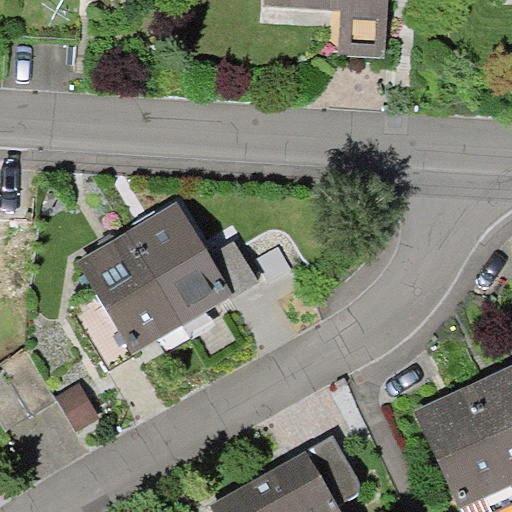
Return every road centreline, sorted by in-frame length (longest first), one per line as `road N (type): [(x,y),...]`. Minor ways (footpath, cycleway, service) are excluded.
road 1 (residential): [(454,144),(454,196),(423,274),(390,312),(60,511)]
road 2 (residential): [(0,122),(454,144)]
